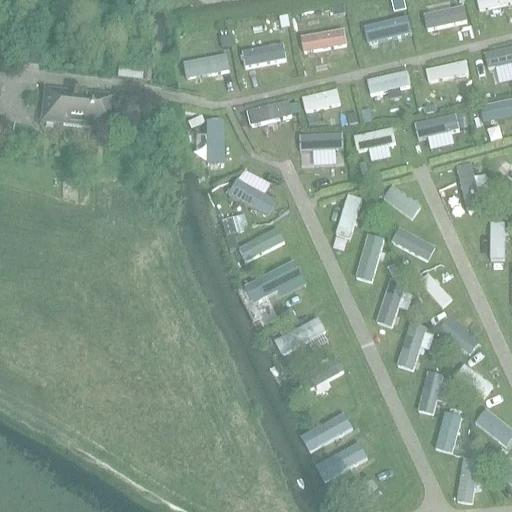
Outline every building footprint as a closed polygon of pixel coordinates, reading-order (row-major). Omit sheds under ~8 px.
[(429,17),(463,8),(461,0),(432,0),(425,2),(429,17)] [(405,4),(398,5),(400,17),(407,15),(405,4)] [(344,8),(332,10),(334,19),(346,17),(344,8)] [(309,43),(352,35),(349,19),(306,27),(309,43)] [(245,51),(292,48),(291,33),(244,36),(245,51)] [(188,61),(233,59),(232,47),(187,49),(188,61)] [(14,66),(38,69),(40,52),(16,50),(14,66)] [(434,73),(474,63),(471,50),(430,60),(434,73)] [(147,68),(147,58),(126,57),(125,67),(147,68)] [(373,84),(417,80),(416,68),(372,71),(373,84)] [(149,82),(150,73),(142,72),(142,73),(118,70),(117,79),(141,82),(141,81),(149,82)] [(309,101),(345,96),(343,80),(307,86),(309,101)] [(297,88),(254,101),(258,116),(301,103),(297,88)] [(108,128),(111,101),(46,94),(43,122),(62,124),(62,127),(89,129),(89,126),(108,128)] [(433,109),(423,111),(425,117),(435,115),(433,109)] [(369,111),(361,113),(363,126),(371,125),(369,111)] [(210,113),(197,119),(217,161),(230,155),(210,113)] [(356,116),(347,117),(349,127),(358,126),(356,116)] [(466,116),(457,117),(460,132),(469,130),(466,116)] [(365,144),(403,133),(399,118),(360,130),(365,144)] [(335,144),(337,131),(305,126),(303,138),(335,144)] [(478,167),(484,182),(495,178),(490,163),(478,167)] [(65,166),(66,183),(82,183),(82,166),(65,166)] [(366,166),(358,168),(362,182),(369,180),(366,166)] [(272,200),(278,188),(242,171),(236,184),(272,200)] [(506,183),(500,185),(504,196),(510,195),(506,183)] [(509,248),(509,213),(496,213),(495,248),(509,248)] [(393,214),(388,222),(395,227),(400,220),(393,214)] [(267,217),(260,232),(293,250),(301,235),(267,217)] [(231,221),(220,224),(224,239),(235,236),(231,221)] [(380,270),(387,224),(373,222),(367,268),(380,270)] [(406,223),(399,234),(431,251),(437,239),(406,223)] [(233,238),(224,240),(227,253),(236,250),(233,238)] [(447,298),(457,289),(433,263),(423,272),(447,298)] [(313,297),(322,288),(296,264),(287,272),(313,297)] [(393,268),(387,271),(392,282),(399,279),(393,268)] [(321,331),(329,316),(305,304),(297,319),(321,331)] [(442,318),(466,345),(477,335),(453,308),(442,318)] [(417,310),(410,313),(413,321),(421,318),(417,310)] [(291,312),(280,318),(284,326),(295,321),(291,312)] [(432,344),(429,356),(437,358),(441,347),(432,344)] [(487,389),(497,378),(470,353),(460,364),(487,389)] [(314,358),(303,363),(306,369),(317,364),(314,358)] [(440,377),(441,365),(428,364),(425,403),(439,404),(440,389),(451,389),(451,378),(440,377)] [(484,415),(511,438),(511,436),(511,416),(495,402),(484,415)] [(338,419),(370,432),(376,416),(344,403),(338,419)] [(446,448),(462,449),(464,407),(448,406),(446,448)] [(511,472),(511,449),(501,460),(511,472)] [(367,481),(346,493),(356,510),(366,505),(378,493),(367,481)]
